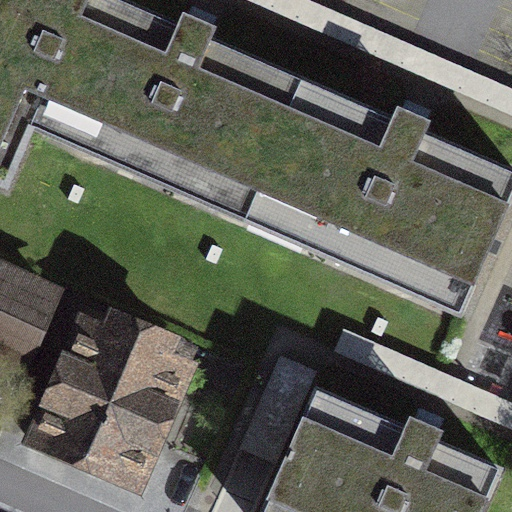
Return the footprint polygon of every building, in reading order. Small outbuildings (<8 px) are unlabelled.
[(0,0),(0,192),(13,197),(35,135),(463,321),(511,211),(511,171),(120,0),(0,0)] [(511,88),(306,0),(241,0),(511,117),(511,88)] [(0,352),(29,365),(65,291),(0,261),(0,352)] [(102,325),(81,316),(22,448),(142,501),(200,367),(176,357),(184,340),(110,309),(102,325)] [(511,404),(345,332),(334,354),(511,431),(511,404)] [(406,429),(317,392),(264,511),(488,511),(506,472),(441,444),(444,437),(410,421),(406,429)]
